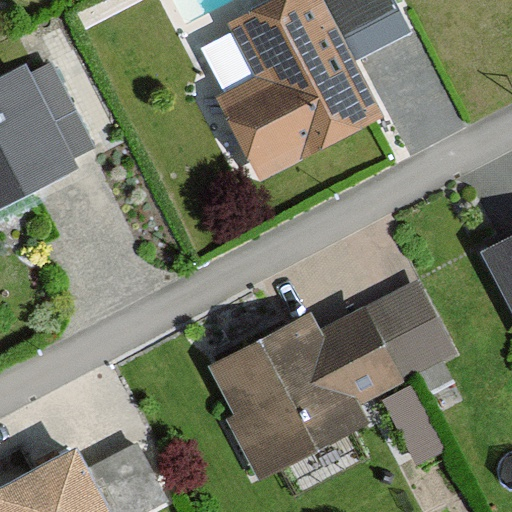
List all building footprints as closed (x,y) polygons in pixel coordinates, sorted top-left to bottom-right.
[(406,41),(385,0),(295,0),(229,33),(255,85),(219,102),(260,185),(384,123),(356,66),(406,41)] [(0,208),(81,167),(29,65),(0,79),(0,208)] [(511,247),(481,263),(511,323),(511,247)] [(452,357),(415,286),(321,335),(310,314),(206,367),(234,421),(226,425),(257,485),(369,427),(358,405),(452,357)] [(383,395),(427,490),(426,491),(435,511),(452,511),(451,508),(473,498),(417,379),(383,395)] [(88,472),(78,453),(0,492),(0,511),(160,511),(169,508),(138,447),(88,472)]
